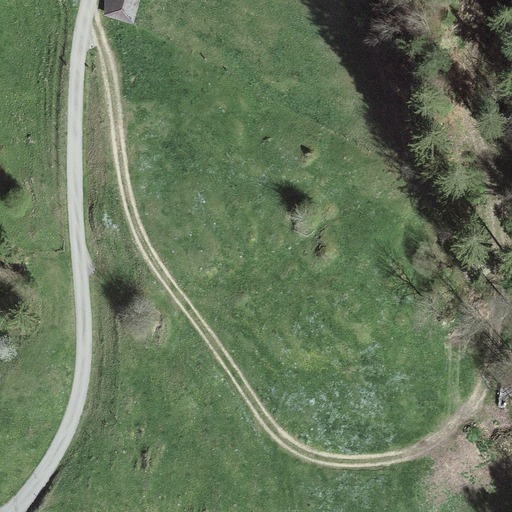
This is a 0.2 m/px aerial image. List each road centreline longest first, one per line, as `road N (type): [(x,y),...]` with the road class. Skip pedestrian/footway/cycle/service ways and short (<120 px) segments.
road 1 (track): [(84,0),(141,239),(232,373),(289,439),(349,461),(383,459),(440,439),(464,420),(496,352),(497,188),(465,119),(475,0)]
road 2 (track): [(82,0),(71,177),(81,379),(62,441),(11,511)]
